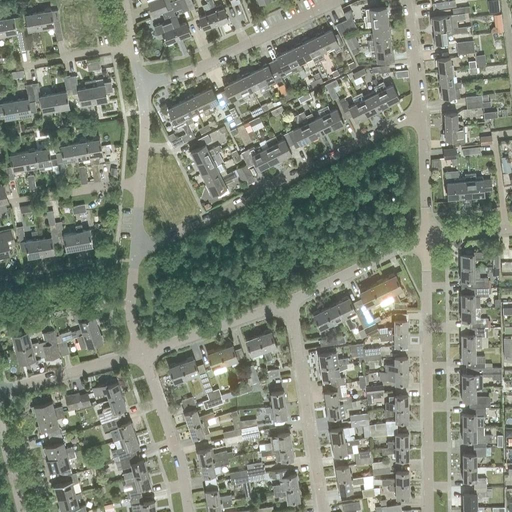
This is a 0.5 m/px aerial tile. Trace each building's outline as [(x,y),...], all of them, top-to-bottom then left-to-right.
[(150,9),(165,4),(163,0),(155,0),(148,3),(150,9)] [(174,12),(181,9),(178,0),(176,0),(170,2),(173,9),(174,12)] [(183,12),(188,10),(184,0),(178,0),(181,9),(183,12)] [(184,0),(188,10),(195,8),(191,0),(184,0)] [(207,3),(215,24),(221,22),(222,23),(228,21),(223,7),(221,4),(215,6),(213,0),(205,0),(207,3)] [(499,11),(497,0),(495,0),(487,1),(488,13),(499,11)] [(433,9),(450,7),(449,1),(432,3),(433,9)] [(165,4),(178,38),(183,36),(184,37),(191,35),(186,21),(179,23),(176,15),(175,15),(174,12),(173,9),(170,2),(165,4)] [(208,27),(215,24),(207,3),(202,4),(205,14),(199,16),(204,30),(209,28),(208,27)] [(89,12),(88,4),(76,6),(80,27),(97,24),(95,11),(89,12)] [(171,40),(178,38),(165,4),(150,9),(153,16),(162,13),(165,22),(154,26),(158,39),(164,37),(167,44),(172,42),(171,40)] [(66,16),(59,18),(61,30),(80,27),(76,6),(64,8),(66,16)] [(364,22),(365,22),(388,19),(387,11),(388,11),(388,6),(370,9),(366,10),(367,16),(364,17),(364,22)] [(434,31),(456,28),(458,27),(457,20),(465,19),(464,13),(470,12),(469,6),(452,8),(453,15),(430,18),(431,24),(433,24),(434,31)] [(38,13),(41,29),(54,27),(54,29),(57,41),(62,40),(61,30),(59,18),(58,14),(58,10),(51,11),(50,11),(50,9),(44,10),(44,12),(38,13)] [(28,31),(41,29),(38,13),(32,14),(32,12),(26,13),(26,15),(24,15),(27,27),(21,28),(24,45),(25,50),(31,49),(28,31)] [(497,32),(503,32),(501,14),(493,15),(495,28),(497,27),(497,32)] [(0,19),(3,36),(16,33),(19,51),(25,50),(24,45),(21,28),(19,16),(13,17),(12,15),(6,17),(6,18),(0,19)] [(349,25),(354,23),(351,17),(341,22),(346,33),(352,30),(349,25)] [(373,33),(391,31),(390,26),(389,26),(388,19),(365,22),(366,27),(373,26),(373,33)] [(340,35),(346,33),(341,22),(335,25),(340,35)] [(456,28),(434,31),(435,37),(433,38),(434,44),(448,42),(447,34),(455,33),(467,32),(466,26),(458,27),(456,28)] [(343,44),(340,37),(338,33),(334,35),(331,29),(324,33),(324,31),(320,33),(327,49),(328,51),(334,49),(336,52),(341,50),(340,46),(343,44)] [(367,40),(368,45),(391,42),(390,35),(391,35),(391,31),(373,33),(370,34),(371,40),(367,40)] [(321,52),(327,49),(320,33),(316,35),(317,36),(310,40),(320,60),(324,58),(321,52)] [(355,35),(346,39),(351,49),(356,46),(359,45),(355,35)] [(320,60),(310,40),(303,43),(302,41),(298,43),(306,59),(307,62),(312,59),(314,63),(320,60)] [(474,47),(473,40),(456,42),(457,49),(474,47)] [(392,50),(391,42),(368,45),(368,51),(375,50),(376,57),(377,63),(395,61),(393,50),(392,50)] [(300,62),(306,59),(298,43),(294,45),(295,47),(288,50),(298,71),(302,68),(300,62)] [(474,47),(457,49),(457,54),(475,52),(478,52),(477,46),(474,47)] [(293,73),(298,71),(288,50),(281,54),(280,52),(276,54),(279,59),(273,61),(280,76),(291,70),(293,73)] [(475,55),(477,65),(485,64),(484,53),(475,55)] [(439,72),(453,70),(452,65),(451,65),(450,58),(436,60),(436,66),(438,66),(439,72)] [(88,71),(101,68),(99,61),(87,63),(88,71)] [(280,76),(273,61),(268,64),(267,63),(263,65),(264,66),(257,69),(267,90),(272,88),(270,85),(282,79),(280,76)] [(389,65),(371,67),(372,73),(378,72),(378,73),(389,72),(389,65)] [(262,93),(267,90),(257,69),(250,73),(249,71),(245,73),(253,89),(259,87),(262,93)] [(24,77),(23,70),(11,72),(12,79),(24,77)] [(355,78),(361,75),(359,70),(352,73),(355,78)] [(439,85),(440,85),(453,83),(452,76),(454,76),(453,70),(439,72),(439,79),(438,79),(439,85)] [(316,79),(318,85),(323,82),(318,72),(313,75),(316,79)] [(247,92),(253,89),(245,73),(241,75),(242,77),(235,80),(245,101),(250,98),(247,92)] [(71,89),(69,77),(69,75),(63,76),(66,92),(53,94),(56,110),(62,109),(62,110),(68,109),(68,108),(69,108),(67,96),(73,95),(72,88),(71,89)] [(78,89),(75,76),(69,77),(71,89),(72,88),(73,95),(78,94),(81,106),(82,105),(82,107),(88,106),(88,104),(94,103),(91,87),(78,89)] [(318,85),(316,79),(314,80),(313,77),(308,79),(312,87),(318,85)] [(91,87),(94,103),(100,102),(101,104),(106,103),(106,101),(107,101),(106,93),(112,92),(111,82),(103,83),(103,85),(96,86),(95,80),(90,81),(91,87)] [(240,103),(245,101),(235,80),(228,83),(227,82),(223,84),(226,89),(221,92),(226,103),(231,100),(237,97),(240,103)] [(383,81),(378,84),(388,105),(395,101),(396,103),(400,101),(392,84),(386,87),(383,81)] [(338,97),(333,87),(330,82),(325,85),(332,100),(338,97)] [(460,98),(459,88),(461,88),(460,82),(453,83),(440,85),(441,91),(440,92),(441,98),(455,96),(455,99),(460,98)] [(56,110),(53,94),(40,96),(37,83),(31,84),(35,102),(41,100),(43,113),(44,113),(44,114),(50,113),(49,111),(56,110)] [(30,115),(31,115),(30,113),(36,112),(35,102),(31,84),(25,85),(28,98),(15,101),(18,117),(24,116),(24,117),(30,116),(30,115)] [(370,93),(378,111),(382,109),(381,108),(388,105),(378,84),(374,86),(373,86),(376,91),(370,93)] [(226,103),(221,92),(215,94),(211,85),(206,87),(207,89),(201,92),(211,113),(215,110),(213,104),(217,102),(219,106),(226,103)] [(18,117),(15,101),(3,103),(1,92),(0,92),(0,117),(4,117),(5,119),(6,119),(6,120),(12,119),(11,118),(18,117)] [(206,115),(211,113),(201,92),(193,96),(193,94),(189,96),(197,112),(203,109),(206,115)] [(374,113),(378,111),(370,93),(364,96),(362,92),(357,94),(367,115),(374,112),(374,113)] [(285,101),(291,98),(289,93),(283,96),(285,101)] [(360,118),(367,115),(357,94),(352,97),(355,103),(350,105),(347,99),(341,103),(348,118),(353,115),(357,122),(361,120),(360,118)] [(466,103),(482,101),(481,95),(466,97),(466,103)] [(191,115),(197,112),(189,96),(185,98),(186,99),(178,103),(188,124),(194,121),(191,115)] [(195,137),(188,124),(178,103),(172,106),(172,104),(167,107),(174,120),(171,121),(174,128),(176,129),(181,127),(183,128),(186,133),(181,136),(184,142),(195,137)] [(322,107),(332,128),(339,125),(340,126),(344,124),(336,108),(331,111),(328,105),(322,107)] [(255,109),(257,114),(264,111),(261,106),(255,109)] [(326,131),(332,128),(322,107),(318,110),(321,116),(315,119),(322,135),(326,133),(326,131)] [(498,117),(497,110),(484,112),(485,119),(498,117)] [(225,117),(223,111),(215,114),(217,120),(225,117)] [(322,135),(315,119),(312,113),(301,118),(310,139),(318,136),(318,137),(322,135)] [(310,139),(301,118),(298,114),(294,116),(299,127),(293,130),(287,132),(293,144),(295,148),(311,141),(310,139)] [(444,127),(463,126),(463,120),(459,121),(457,121),(456,114),(442,114),(442,120),(444,120),(444,127)] [(259,117),(249,121),(251,126),(261,121),(259,117)] [(230,127),(236,124),(234,119),(228,122),(230,127)] [(463,126),(444,127),(445,134),(443,134),(443,140),(452,140),(452,144),(465,143),(464,125),(463,126)] [(288,146),(293,144),(287,132),(282,135),(284,139),(278,142),(275,136),(270,138),(280,159),(287,155),(288,156),(292,154),(288,146)] [(196,162),(217,152),(218,151),(221,149),(218,145),(215,147),(208,150),(206,144),(211,141),(208,134),(196,140),(200,147),(190,152),(191,156),(193,155),(196,162)] [(492,143),(491,136),(480,137),(482,145),(492,143)] [(92,140),(86,141),(89,157),(90,157),(94,182),(100,180),(97,164),(100,163),(98,156),(102,155),(99,139),(98,139),(98,137),(92,138),(92,140)] [(263,149),(270,165),(274,163),(273,162),(280,159),(270,138),(265,140),(268,147),(263,149)] [(73,143),(76,160),(77,162),(82,161),(82,159),(89,157),(86,141),(85,141),(85,140),(79,141),(79,142),(73,143)] [(64,162),(76,160),(73,143),(67,144),(67,141),(61,142),(61,145),(60,146),(61,152),(55,153),(56,159),(57,165),(58,165),(59,174),(66,173),(64,162)] [(266,167),(270,165),(263,149),(261,146),(255,149),(253,146),(241,152),(247,164),(247,166),(255,162),(258,170),(266,166),(266,167)] [(28,151),(23,152),(25,169),(38,166),(35,150),(34,150),(34,148),(28,149),(28,151)] [(51,160),(48,148),(35,150),(38,166),(39,171),(44,170),(43,165),(51,164),(51,166),(57,165),(56,159),(51,160)] [(454,165),(458,165),(457,157),(456,148),(444,149),(445,158),(453,157),(454,165)] [(200,173),(216,165),(213,159),(221,156),(218,151),(217,152),(196,162),(200,169),(198,170),(200,173)] [(25,169),(23,152),(16,153),(16,152),(10,153),(10,155),(9,155),(11,167),(5,168),(8,180),(14,179),(12,171),(25,169)] [(504,173),(511,172),(508,156),(501,158),(504,173)] [(247,166),(247,164),(235,169),(241,180),(245,178),(252,175),(247,166)] [(204,177),(207,183),(227,173),(225,168),(219,171),(216,165),(200,173),(202,177),(204,177)] [(81,184),(88,183),(84,166),(78,167),(81,184)] [(234,170),(227,173),(207,183),(205,184),(211,195),(227,187),(225,184),(232,180),(231,179),(237,176),(234,170)] [(457,170),(451,170),(445,171),(448,199),(456,198),(456,199),(460,199),(458,178),(457,170)] [(464,197),(471,196),(469,173),(464,174),(464,177),(458,178),(460,199),(464,199),(464,197)] [(475,173),(470,173),(469,173),(471,196),(479,196),(479,197),(484,197),(483,190),(491,190),(490,179),(482,180),(482,176),(475,176),(475,173)] [(36,189),(33,175),(27,176),(30,190),(36,189)] [(3,185),(6,194),(11,192),(8,181),(3,183),(3,185)] [(0,204),(9,203),(6,194),(3,185),(0,185),(0,204)] [(73,214),(86,212),(84,204),(71,206),(73,214)] [(58,240),(55,222),(53,210),(47,211),(51,236),(38,238),(41,255),(47,254),(47,255),(53,254),(53,253),(54,253),(52,241),(58,240)] [(79,248),(76,232),(63,234),(61,221),(55,222),(58,240),(64,239),(66,250),(67,250),(67,252),(73,251),(73,249),(79,248)] [(76,232),(79,248),(85,247),(86,249),(91,248),(91,246),(92,246),(89,229),(83,231),(82,225),(75,226),(76,232)] [(41,255),(38,238),(37,230),(31,231),(32,240),(25,241),(22,226),(16,227),(20,251),(26,250),(28,257),(29,259),(35,258),(34,256),(41,255)] [(13,243),(10,232),(0,234),(0,256),(10,254),(8,245),(13,243)] [(460,268),(474,267),(474,258),(484,258),(484,251),(471,252),(471,254),(459,254),(460,268)] [(471,288),(488,288),(488,278),(484,278),(479,278),(479,267),(474,267),(460,268),(460,281),(471,281),(471,283),(471,288)] [(394,302),(400,302),(395,292),(402,289),(395,274),(394,274),(393,273),(388,276),(388,277),(383,280),(390,295),(391,294),(394,302)] [(390,295),(383,280),(382,280),(381,279),(376,282),(377,283),(371,285),(378,300),(390,295)] [(380,303),(378,300),(371,285),(365,288),(365,287),(359,290),(360,291),(359,292),(366,306),(361,308),(369,325),(374,323),(375,323),(366,306),(374,302),(376,305),(380,303)] [(460,308),(480,308),(480,297),(484,297),(488,297),(488,288),(471,288),(471,294),(460,294),(460,308)] [(369,325),(361,308),(356,311),(348,297),(347,297),(347,296),(341,299),(342,300),(336,303),(344,318),(344,317),(350,329),(355,327),(356,324),(354,321),(352,321),(349,315),(356,312),(364,328),(369,325)] [(344,318),(336,303),(335,303),(335,302),(329,304),(330,306),(324,308),(332,323),(344,318)] [(320,329),(332,323),(324,308),(319,311),(318,310),(313,313),(313,314),(312,314),(320,329)] [(488,327),(488,320),(488,318),(485,318),(480,318),(480,308),(460,308),(461,321),(468,321),(468,328),(488,327)] [(75,337),(98,329),(94,316),(87,318),(85,311),(73,315),(76,322),(78,322),(80,328),(70,332),(70,331),(59,334),(60,335),(56,336),(58,342),(58,343),(66,340),(72,338),(75,337)] [(387,332),(408,332),(408,320),(406,320),(406,319),(394,319),(394,327),(388,327),(387,332)] [(374,323),(369,325),(364,328),(367,335),(369,334),(380,333),(378,330),(374,323)] [(32,345),(31,344),(29,335),(36,334),(34,327),(25,330),(26,331),(12,335),(16,349),(32,345)] [(481,337),(488,337),(488,327),(468,328),(469,334),(461,335),(461,348),(476,348),(476,347),(482,347),(481,337)] [(98,329),(75,337),(80,349),(103,341),(98,329)] [(267,361),(270,360),(272,359),(268,349),(276,346),(271,330),(270,331),(269,329),(263,332),(264,333),(258,335),(263,350),(267,361)] [(58,342),(56,336),(55,330),(42,334),(44,342),(47,341),(48,345),(58,342)] [(408,344),(408,332),(387,332),(387,333),(379,334),(380,341),(394,339),(394,345),(407,345),(407,344),(408,344)] [(251,355),(263,350),(258,335),(252,337),(252,336),(246,338),(247,339),(245,340),(251,355)] [(320,346),(339,343),(338,337),(319,339),(320,346)] [(58,343),(61,356),(69,353),(66,340),(58,343)] [(47,341),(44,342),(40,343),(40,342),(31,344),(32,345),(16,349),(19,363),(35,359),(35,358),(39,357),(40,358),(48,356),(49,359),(61,356),(58,343),(58,342),(48,345),(47,341)] [(220,349),(225,364),(238,359),(232,344),(231,345),(230,343),(225,345),(226,346),(220,349)] [(466,361),(466,368),(485,367),(485,356),(476,356),(476,348),(461,348),(461,361),(466,361)] [(213,368),(225,364),(220,349),(213,351),(213,349),(208,351),(208,353),(207,353),(213,368)] [(348,358),(338,359),(336,352),(319,355),(319,356),(318,356),(320,368),(346,363),(348,363),(348,358)] [(380,353),(363,355),(363,361),(381,359),(380,353)] [(215,397),(213,390),(203,363),(196,365),(194,358),(193,358),(192,357),(186,358),(187,360),(181,362),(186,377),(198,373),(203,386),(205,393),(206,393),(209,399),(215,397)] [(385,365),(385,371),(393,370),(408,370),(408,358),(407,358),(407,357),(394,357),(395,365),(385,365)] [(174,382),(186,377),(181,362),(175,364),(174,363),(169,365),(169,366),(168,367),(174,382)] [(346,363),(320,368),(321,379),(323,379),(323,380),(330,379),(331,384),(344,382),(344,377),(340,377),(339,370),(342,370),(347,369),(346,363)] [(247,366),(253,383),(259,381),(253,365),(247,366)] [(462,375),(462,389),(476,388),(483,388),(482,376),(493,376),(493,379),(502,379),(502,367),(485,367),(466,368),(466,375),(462,375)] [(280,376),(279,368),(271,369),(267,370),(268,378),(280,376)] [(393,370),(385,371),(386,380),(395,379),(395,384),(407,383),(407,382),(408,382),(408,370),(393,370)] [(109,400),(121,396),(120,390),(121,390),(119,384),(118,385),(117,383),(107,387),(106,384),(92,389),(95,397),(106,393),(109,400)] [(330,391),(327,392),(325,392),(325,393),(323,393),(325,405),(340,402),(351,401),(351,395),(341,397),(339,383),(329,385),(330,391)] [(250,384),(247,385),(234,390),(236,396),(252,390),(250,384)] [(366,393),(380,391),(383,391),(383,385),(366,386),(366,388),(366,393)] [(215,397),(220,395),(221,395),(219,388),(213,390),(215,397)] [(469,407),(485,407),(490,407),(490,396),(476,396),(476,388),(462,389),(462,401),(469,401),(469,407)] [(271,406),(286,404),(285,392),(283,393),(283,391),(271,393),(272,401),(270,401),(271,406)] [(380,391),(366,393),(368,403),(374,402),(373,398),(380,396),(380,391)] [(80,394),(79,392),(72,394),(76,408),(91,405),(87,392),(80,394)] [(68,410),(76,408),(72,394),(65,396),(68,410)] [(215,397),(209,399),(203,401),(205,409),(223,402),(220,395),(215,397)] [(388,396),(388,402),(386,402),(386,409),(408,408),(408,396),(407,396),(407,395),(395,395),(395,396),(388,396)] [(98,415),(101,424),(106,422),(118,418),(125,416),(122,410),(126,408),(125,406),(126,406),(125,402),(124,402),(121,396),(109,400),(111,406),(104,408),(102,410),(103,413),(98,415)] [(181,400),(184,408),(196,404),(193,396),(181,400)] [(352,406),(351,401),(340,402),(325,405),(327,417),(328,416),(328,418),(345,415),(344,408),(352,406)] [(38,419),(63,412),(62,407),(54,409),(52,402),(31,407),(33,412),(36,412),(38,419)] [(286,404),(271,406),(265,407),(265,413),(270,412),(271,419),(287,417),(287,415),(288,415),(286,404)] [(462,428),(476,427),(483,427),(483,416),(485,416),(485,407),(469,407),(469,414),(462,414),(462,428)] [(408,408),(386,409),(385,409),(385,416),(389,415),(393,414),(395,414),(395,421),(408,421),(408,420),(409,420),(408,408)] [(188,426),(207,420),(214,417),(212,412),(199,416),(197,409),(185,413),(185,415),(184,415),(188,426)] [(61,434),(59,426),(57,419),(65,417),(63,412),(38,419),(40,426),(37,427),(38,432),(46,430),(49,438),(61,434)] [(106,422),(101,424),(104,433),(110,432),(113,430),(116,440),(119,439),(135,434),(133,428),(134,428),(132,423),(131,423),(131,422),(127,423),(125,416),(118,418),(106,422)] [(368,418),(350,420),(351,427),(368,425),(369,424),(368,418)] [(207,420),(188,426),(191,437),(192,437),(193,438),(205,434),(209,433),(207,426),(209,425),(207,420)] [(241,434),(258,431),(257,425),(240,428),(241,434)] [(473,441),(473,447),(486,447),(486,442),(491,442),(491,434),(476,434),(476,427),(462,428),(462,441),(473,441)] [(224,438),(241,434),(240,428),(224,432),(223,432),(224,438)] [(331,442),(346,440),(346,435),(344,435),(342,428),(330,429),(330,430),(329,431),(331,442)] [(387,435),(386,428),(369,430),(370,436),(387,435)] [(241,434),(243,440),(260,436),(258,431),(241,434)] [(290,434),(289,433),(270,435),(271,442),(265,443),(266,450),(293,446),(291,434),(290,434)] [(393,447),(409,446),(409,434),(408,434),(408,433),(395,433),(395,441),(393,441),(393,447)] [(65,449),(63,442),(61,434),(49,438),(51,445),(42,447),(46,460),(74,452),(73,447),(65,449)] [(135,434),(119,439),(121,447),(117,449),(112,450),(111,451),(113,457),(118,455),(120,460),(131,457),(137,455),(134,448),(139,447),(139,445),(138,440),(137,440),(135,434)] [(241,434),(224,438),(225,444),(243,440),(241,434)] [(346,440),(331,442),(333,454),(334,454),(334,455),(346,453),(353,453),(352,444),(359,443),(358,438),(346,440)] [(261,450),(261,456),(275,453),(276,461),(294,458),(293,457),(294,457),(293,446),(266,450),(261,450)] [(409,446),(393,447),(381,448),(382,454),(395,453),(395,459),(408,459),(408,458),(409,458),(409,446)] [(491,447),(486,447),(473,447),(473,454),(462,454),(463,456),(461,456),(461,467),(477,467),(477,456),(486,456),(486,455),(491,455),(491,447)] [(212,448),(210,448),(197,452),(198,452),(196,453),(199,464),(233,456),(231,451),(226,452),(226,450),(217,452),(213,453),(212,448)] [(60,477),(72,474),(68,460),(76,457),(74,452),(46,460),(49,472),(58,470),(60,476),(60,477)] [(120,460),(120,461),(122,469),(132,467),(133,472),(126,473),(123,474),(125,479),(128,479),(135,477),(147,474),(145,468),(147,467),(145,462),(144,462),(144,461),(139,462),(137,455),(131,457),(120,460)] [(229,464),(228,458),(199,464),(202,476),(203,475),(204,477),(216,474),(214,467),(229,464)] [(337,480),(352,478),(351,472),(349,473),(348,465),(336,467),(336,468),(335,469),(337,480)] [(248,475),(255,474),(265,472),(264,466),(247,469),(248,475)] [(389,466),(372,468),(373,474),(390,473),(389,466)] [(99,467),(93,469),(95,475),(101,474),(99,467)] [(473,488),(486,488),(486,482),(486,478),(477,478),(477,467),(461,467),(462,479),(463,479),(463,481),(473,481),(473,488)] [(273,491),(299,487),(297,475),(296,476),(296,474),(289,475),(288,468),(271,471),(272,478),(279,477),(280,484),(273,485),(273,491)] [(230,478),(248,475),(247,469),(229,472),(230,478)] [(394,479),(381,479),(382,485),(389,485),(409,484),(409,472),(408,472),(408,471),(395,471),(396,479),(394,479)] [(57,498),(76,493),(73,484),(79,482),(76,473),(72,474),(60,477),(62,483),(53,485),(57,498)] [(149,480),(147,474),(135,477),(128,479),(125,479),(126,483),(124,483),(127,498),(130,498),(130,499),(141,496),(140,489),(150,486),(150,485),(151,484),(150,479),(149,480)] [(231,484),(249,481),(248,475),(230,478),(231,484)] [(373,475),(363,476),(364,483),(363,483),(364,489),(373,488),(373,475)] [(352,478),(337,480),(338,491),(340,491),(340,492),(352,491),(351,485),(363,483),(364,483),(363,476),(352,478)] [(409,496),(409,484),(389,485),(389,490),(396,490),(396,497),(408,497),(408,496),(409,496)] [(299,487),(273,491),(274,496),(286,495),(287,502),(300,500),(300,499),(301,498),(299,487)] [(206,504),(231,500),(232,500),(231,494),(219,496),(218,488),(206,490),(206,492),(205,492),(206,504)] [(375,496),(375,495),(374,488),(373,488),(364,489),(362,490),(363,497),(375,496)] [(463,507),(477,507),(477,496),(491,496),(492,488),(486,488),(473,488),(474,494),(463,494),(463,507)] [(70,511),(80,511),(86,511),(84,505),(80,506),(77,498),(82,497),(81,492),(76,493),(57,498),(61,511),(70,509),(70,511)] [(154,511),(153,501),(143,503),(143,500),(143,501),(141,496),(130,499),(131,507),(141,505),(141,510),(130,511),(154,511)] [(232,505),(231,500),(206,504),(207,511),(221,511),(221,507),(222,507),(232,505)] [(356,511),(356,510),(354,502),(342,503),(343,511),(356,511)]
